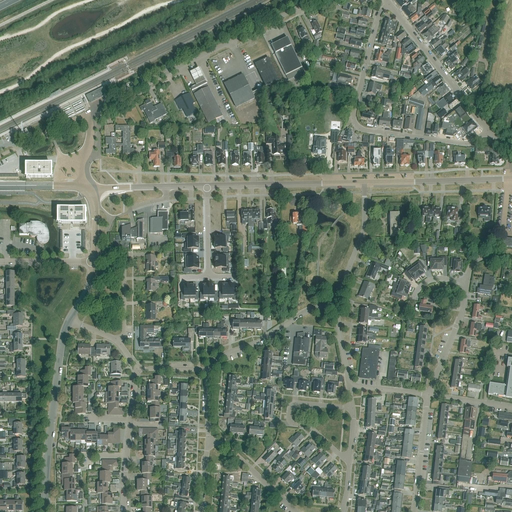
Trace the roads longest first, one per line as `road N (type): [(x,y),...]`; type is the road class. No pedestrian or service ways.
road 1 (residential): [(82,159),(91,140),(88,112),(314,0)]
road 2 (unclassified): [(488,130),(464,144),(356,124),(378,15),(389,4)]
road 3 (tertiary): [(68,320),(45,511)]
road 4 (unclassified): [(488,130),(389,4)]
road 5 (tertiary): [(364,182),(206,185)]
road 6 (tertiary): [(511,178),(364,182)]
road 7 (residential): [(352,408),(296,402),(289,414),(349,462)]
road 8 (residential): [(207,369),(226,352),(335,302)]
road 9 (residential): [(124,511),(136,368)]
road 10 (residential): [(335,302),(364,225),(364,182)]
road 11 (residential): [(428,394),(467,281)]
